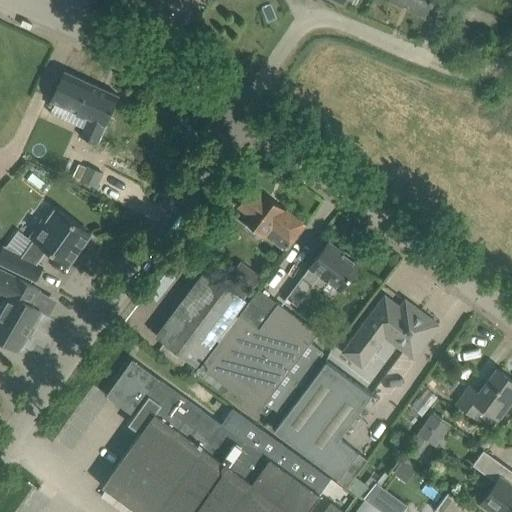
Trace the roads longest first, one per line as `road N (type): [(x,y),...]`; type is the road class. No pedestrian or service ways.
road 1 (residential): [(0,455),(243,117)]
road 2 (tertiary): [(511,318),(243,117)]
road 3 (tertiary): [(243,117),(15,0)]
road 4 (residential): [(243,117),(300,33),(323,23),(430,63)]
